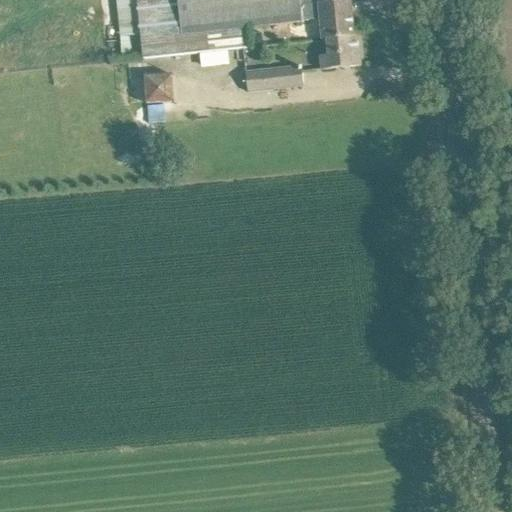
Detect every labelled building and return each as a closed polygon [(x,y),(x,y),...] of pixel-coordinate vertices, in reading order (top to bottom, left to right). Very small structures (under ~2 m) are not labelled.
[(303,21),(300,0),(138,0),(144,60),(252,48),(250,28),(303,21)] [(303,0),(300,0),(303,21),(321,20),(323,41),(327,40),(354,37),(349,0),(346,0),(319,3),(319,4),(304,5),(303,0)] [(358,37),(354,37),(327,40),(328,56),(320,57),(322,71),(361,66),(358,37)] [(304,87),(301,67),(246,73),(248,93),(304,87)] [(145,78),(147,106),(175,104),(173,76),(145,78)]
